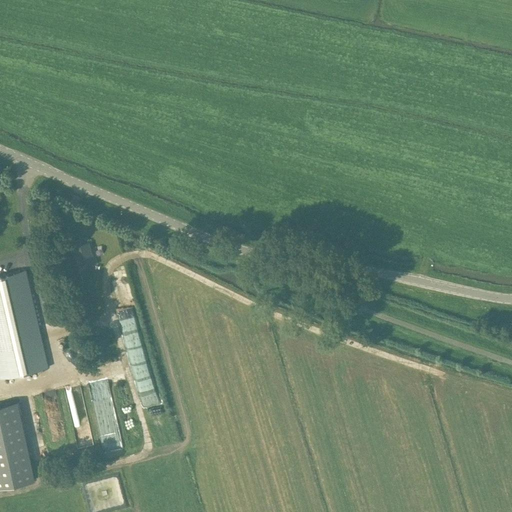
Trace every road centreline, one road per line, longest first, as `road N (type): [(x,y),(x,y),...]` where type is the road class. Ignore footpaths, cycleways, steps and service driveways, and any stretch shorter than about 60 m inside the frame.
road 1 (track): [(443,374),(282,318),(135,254),(109,266),(104,281),(149,453),(43,482)]
road 2 (unclassified): [(285,258),(224,245),(0,149)]
road 3 (unclassified): [(285,258),(511,299)]
road 4 (track): [(47,336),(24,216),(28,162)]
road 5 (track): [(113,318),(47,336),(59,379),(0,392)]
